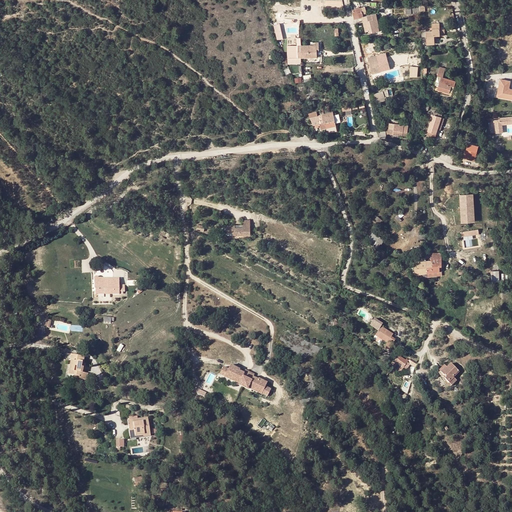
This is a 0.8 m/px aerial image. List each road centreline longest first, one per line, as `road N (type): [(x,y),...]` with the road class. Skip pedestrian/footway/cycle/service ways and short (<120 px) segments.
road 1 (unclassified): [(0,251),(68,219),(131,170),(160,158),(375,141)]
road 2 (residential): [(375,141),(346,0)]
road 3 (unclassified): [(375,141),(476,172),(511,170)]
